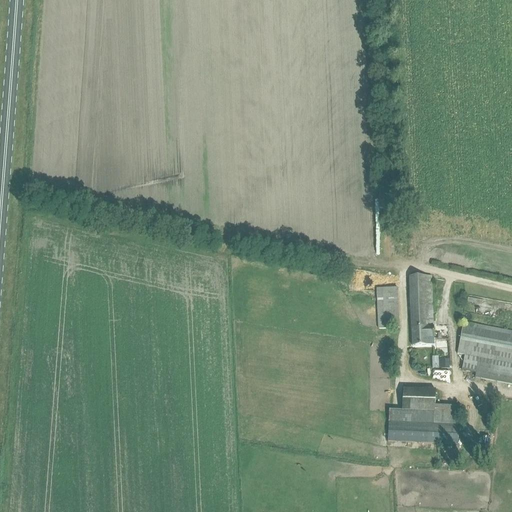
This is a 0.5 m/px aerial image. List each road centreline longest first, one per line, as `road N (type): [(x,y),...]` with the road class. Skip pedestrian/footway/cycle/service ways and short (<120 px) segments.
road 1 (unclassified): [(511,288),(75,202)]
road 2 (primary): [(0,240),(17,0)]
